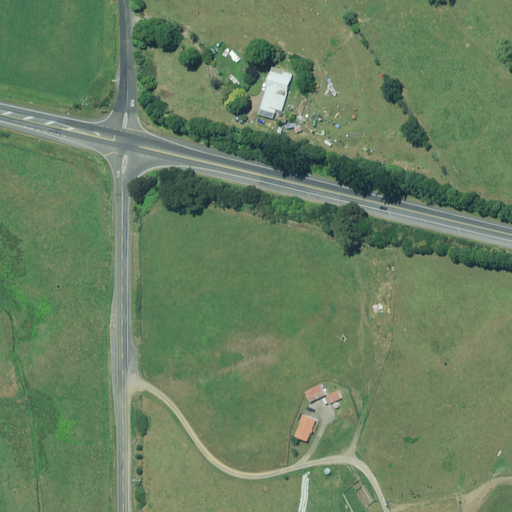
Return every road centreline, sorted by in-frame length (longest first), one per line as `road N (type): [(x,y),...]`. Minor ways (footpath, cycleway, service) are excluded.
road 1 (trunk): [(125,142),(511,235)]
road 2 (secondary): [(125,142),(126,511)]
road 3 (unclassified): [(124,0),(125,142)]
road 4 (trunk): [(0,112),(125,142)]
